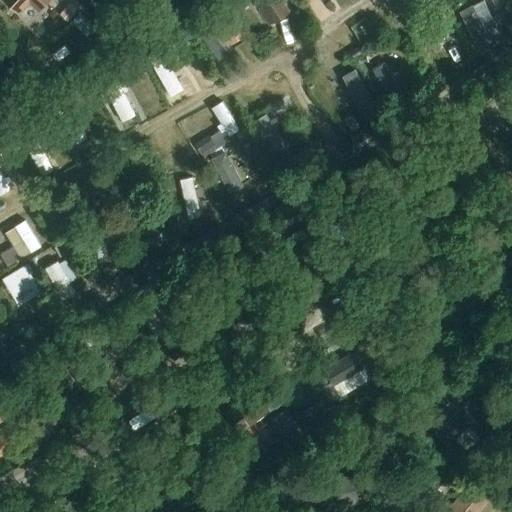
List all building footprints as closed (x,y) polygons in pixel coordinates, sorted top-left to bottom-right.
[(5,0),(20,13),(30,2),(39,11),(48,0),(5,0)] [(256,0),(257,1),(254,3),(269,26),(295,8),(289,0),(256,0)] [(69,4),(60,14),(68,21),(77,11),(69,4)] [(80,14),(73,21),(88,36),(95,28),(80,14)] [(436,65),(451,57),(443,39),(448,37),(441,22),(420,31),(436,65)] [(239,24),(231,28),(238,40),(246,35),(239,24)] [(187,32),(182,36),(188,45),(193,42),(187,32)] [(358,46),(350,51),(354,58),(362,53),(358,46)] [(176,47),(165,52),(176,78),(187,73),(176,47)] [(388,92),(402,87),(392,59),(378,65),(388,92)] [(123,69),(142,99),(161,87),(147,65),(138,70),(134,63),(123,69)] [(359,126),(352,114),(344,119),(351,131),(359,126)] [(291,156),(304,147),(286,118),(273,127),(291,156)] [(17,131),(0,137),(0,192),(13,188),(5,166),(11,164),(6,152),(23,145),(17,131)] [(209,134),(196,143),(202,153),(215,144),(209,134)] [(249,134),(239,139),(245,150),(255,144),(249,134)] [(310,147),(296,155),(302,165),(316,157),(310,147)] [(204,212),(194,174),(183,177),(193,215),(204,212)] [(418,201),(422,221),(454,213),(451,202),(434,206),(432,198),(418,201)] [(113,210),(103,214),(108,225),(117,221),(113,210)] [(100,258),(112,257),(111,231),(98,232),(100,258)] [(70,236),(64,239),(68,248),(74,245),(70,236)] [(334,238),(295,242),(296,263),(334,265),(334,238)] [(4,256),(11,268),(23,260),(16,249),(4,256)] [(79,291),(73,279),(80,276),(69,254),(49,264),(65,297),(79,291)] [(357,275),(357,262),(346,262),(346,275),(357,275)] [(25,264),(2,278),(19,305),(42,291),(25,264)] [(485,318),(478,276),(463,279),(470,320),(479,319),(482,331),(497,328),(495,316),(485,318)] [(440,288),(441,298),(455,295),(454,285),(440,288)] [(165,297),(136,312),(148,329),(175,314),(165,297)] [(271,304),(242,305),(241,321),(246,323),(246,328),(255,327),(254,322),(271,322),(271,304)] [(288,304),(279,304),(279,318),(288,318),(288,304)] [(122,323),(100,336),(109,351),(131,338),(122,323)] [(69,343),(57,351),(61,357),(73,350),(69,343)] [(354,350),(323,368),(333,385),(364,367),(354,350)] [(78,352),(69,360),(76,369),(85,361),(78,352)] [(147,393),(154,408),(165,403),(164,401),(175,395),(176,399),(218,378),(210,362),(147,393)] [(318,365),(310,370),(321,387),(328,382),(318,365)] [(37,371),(32,376),(39,384),(45,379),(37,371)] [(37,417),(50,408),(28,377),(15,386),(37,417)] [(273,383),(230,411),(242,430),(285,402),(273,383)] [(448,384),(441,390),(450,400),(457,393),(448,384)] [(316,403),(294,418),(304,434),(306,436),(329,421),(316,403)] [(446,445),(477,417),(465,404),(434,432),(446,445)] [(268,420),(289,451),(307,439),(306,436),(304,434),(294,418),(286,408),(268,420)] [(0,451),(0,448),(13,441),(5,424),(0,426),(0,463),(5,461),(0,451)] [(216,471),(210,462),(201,469),(207,478),(216,471)] [(321,481),(328,509),(359,502),(353,474),(321,481)] [(441,490),(449,481),(442,475),(434,484),(441,490)] [(447,511),(479,511),(491,498),(471,482),(447,511)] [(185,488),(154,510),(155,511),(179,511),(195,501),(185,488)]
